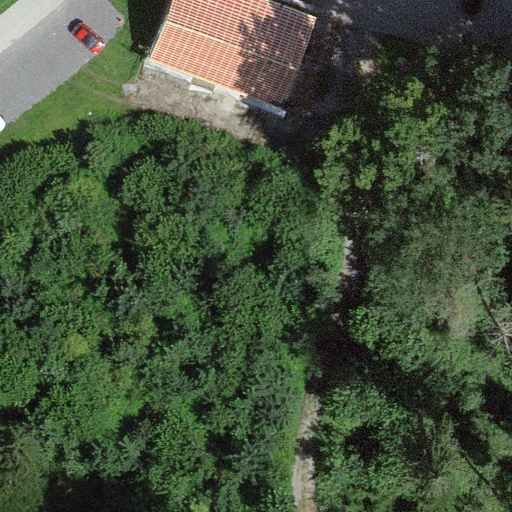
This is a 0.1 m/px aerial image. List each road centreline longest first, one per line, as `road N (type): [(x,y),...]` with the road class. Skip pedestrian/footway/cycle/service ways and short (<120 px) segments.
road 1 (track): [(309,511),(312,411),(351,241),(381,8)]
road 2 (track): [(361,0),(511,55)]
